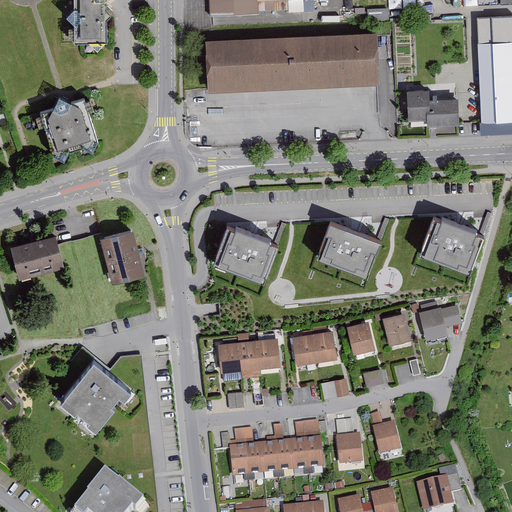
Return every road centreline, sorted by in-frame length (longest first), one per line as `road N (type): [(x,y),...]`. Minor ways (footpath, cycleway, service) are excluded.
road 1 (tertiary): [(187,174),(511,153)]
road 2 (residential): [(192,423),(349,404),(448,380)]
road 3 (residential): [(166,201),(192,423)]
road 4 (residential): [(165,0),(165,151)]
road 5 (residential): [(0,212),(137,174)]
